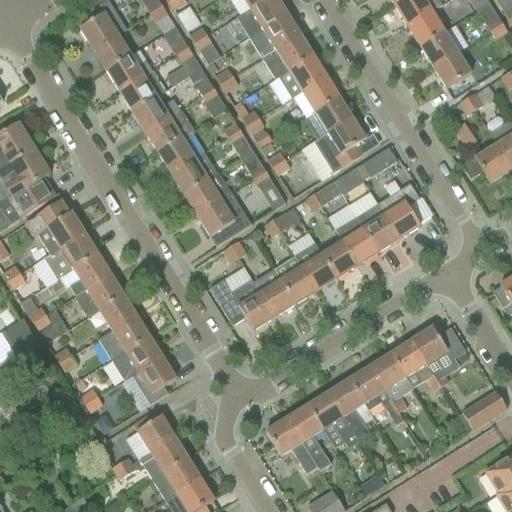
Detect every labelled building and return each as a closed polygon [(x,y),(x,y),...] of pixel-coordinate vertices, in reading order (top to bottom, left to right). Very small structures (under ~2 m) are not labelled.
[(138,0),(149,17),(162,10),(155,0),(138,0)] [(182,0),(177,0),(168,5),(173,13),(185,5),(182,0)] [(235,21),(248,42),(287,18),(275,0),(269,0),(249,12),(235,21)] [(241,0),(249,12),(269,0),(241,0)] [(388,0),(393,9),(407,0),(388,0)] [(407,0),(393,9),(406,29),(431,14),(440,8),(434,0),(427,0),(424,3),(422,0),(407,0)] [(511,4),(509,0),(500,0),(495,3),(508,24),(511,21),(511,4)] [(79,32),(92,53),(117,38),(125,32),(107,3),(84,17),(89,26),(79,32)] [(476,15),(489,35),(502,27),(489,7),(476,15)] [(162,10),(149,17),(154,25),(166,17),(162,10)] [(187,11),(176,18),(181,27),(193,20),(187,11)] [(431,14),(406,29),(419,50),(444,35),(437,24),(442,21),(437,12),(431,15),(431,14)] [(248,42),(261,63),(300,38),(287,18),(248,42)] [(193,20),(181,27),(187,36),(198,28),(193,20)] [(502,27),(489,35),(494,44),(507,36),(502,27)] [(175,31),(162,39),(170,52),(175,59),(188,51),(183,43),(175,31)] [(189,38),(195,46),(206,39),(201,31),(189,38)] [(419,50),(432,71),(457,55),(444,35),(419,50)] [(105,74),(130,58),(117,38),(92,53),(105,74)] [(261,63),(274,83),(278,81),(313,59),(300,38),(261,63)] [(206,39),(195,46),(208,67),(219,60),(206,39)] [(188,51),(175,59),(188,80),(201,72),(188,51)] [(130,58),(105,74),(118,94),(150,74),(144,64),(137,54),(130,58)] [(457,55),(432,71),(445,92),(470,77),(457,55)] [(291,102),(301,95),(326,80),(313,59),(278,81),(291,102)] [(226,73),(215,80),(220,88),(231,81),(226,73)] [(118,94),(131,115),(156,100),(163,95),(150,74),(118,94)] [(511,91),(511,83),(508,76),(498,82),(507,95),(511,91)] [(301,95),(292,101),(305,121),(314,116),(338,100),(326,80),(301,95)] [(231,81),(220,88),(225,97),(237,90),(231,81)] [(209,86),(198,92),(202,100),(213,93),(209,86)] [(213,93),(202,100),(215,120),(226,113),(213,93)] [(474,97),(466,102),(473,114),(481,109),(474,97)] [(131,115),(144,136),(178,115),(171,104),(162,110),(156,100),(131,115)] [(314,116),(327,136),(351,121),(338,100),(314,116)] [(473,114),(466,102),(458,107),(466,119),(473,114)] [(239,106),(233,110),(241,122),(246,130),(257,123),(252,115),(247,118),(239,106)] [(178,115),(144,136),(157,157),(191,136),(178,115)] [(327,136),(314,145),(333,176),(339,173),(345,169),(362,158),(356,148),(365,142),(363,140),(366,138),(360,129),(357,130),(351,121),(327,136)] [(257,123),(246,130),(251,138),(262,131),(257,123)] [(234,127),(223,134),(227,141),(239,134),(234,127)] [(0,172),(32,153),(17,128),(0,138),(0,172)] [(239,134),(227,141),(240,162),(252,155),(239,134)] [(191,136),(157,157),(170,177),(195,162),(202,157),(203,156),(191,136)] [(511,137),(495,149),(511,173),(511,172),(511,137)] [(511,173),(495,149),(475,161),(474,159),(461,168),(470,183),(483,175),(490,186),(511,173)] [(388,151),(354,172),(361,184),(369,179),(370,181),(396,165),(388,151)] [(0,180),(11,200),(0,207),(0,222),(5,230),(24,219),(52,201),(52,200),(41,182),(48,178),(32,153),(0,172),(0,180)] [(278,156),(266,163),(271,171),(283,164),(278,156)] [(195,162),(170,177),(183,198),(208,183),(217,177),(210,168),(209,168),(202,157),(195,162)] [(283,164),(271,171),(277,179),(288,172),(283,164)] [(260,169),(249,176),(253,183),(265,176),(260,169)] [(346,177),(333,185),(340,196),(340,195),(341,197),(354,189),(361,184),(354,172),(346,177)] [(265,176),(253,183),(258,190),(269,183),(265,176)] [(183,198),(196,219),(230,198),(217,177),(208,183),(183,198)] [(333,185),(312,198),(320,210),(341,197),(340,195),(340,196),(333,185)] [(409,187),(376,208),(398,243),(419,230),(407,210),(419,203),(409,187)] [(230,198),(196,219),(209,240),(218,235),(225,245),(251,228),(245,218),(234,225),(227,214),(236,208),(230,198)] [(312,198),(305,203),(312,215),(320,210),(312,198)] [(28,224),(50,259),(85,237),(71,215),(69,216),(61,204),(28,224)] [(356,220),(363,231),(378,256),(398,243),(376,208),(356,220)] [(292,211),(271,224),(279,236),(299,223),(292,211)] [(356,220),(334,234),(341,245),(356,269),(378,256),(363,231),(356,220)] [(279,236),(271,224),(263,229),(271,241),(279,236)] [(43,264),(33,270),(46,291),(56,285),(74,274),(98,258),(85,237),(50,259),(43,264)] [(238,245),(231,250),(238,262),(246,257),(238,245)] [(341,245),(321,257),(337,281),(356,269),(341,245)] [(314,246),(293,259),(315,295),(337,281),(321,257),(314,246)] [(238,262),(231,250),(223,254),(230,266),(238,262)] [(86,293),(86,294),(111,278),(98,258),(74,274),(80,283),(70,289),(76,299),(86,293)] [(293,259),(272,272),(294,308),(315,295),(293,259)] [(2,277),(7,286),(20,278),(14,270),(2,277)] [(272,272),(252,285),(275,320),(294,308),(272,272)] [(20,278),(7,286),(12,293),(24,286),(20,278)] [(86,294),(74,301),(87,322),(99,314),(99,315),(124,300),(111,278),(86,294)] [(511,280),(499,288),(500,290),(491,295),(507,320),(511,317),(511,280)] [(275,320),(252,285),(252,283),(231,296),(223,283),(209,292),(232,329),(245,321),(253,334),(275,320)] [(99,315),(112,335),(137,320),(124,300),(99,315)] [(40,311),(28,319),(33,327),(45,319),(40,311)] [(45,319),(33,327),(37,335),(50,327),(45,319)] [(98,343),(111,364),(150,340),(137,320),(112,335),(98,343)] [(35,341),(23,321),(2,335),(14,354),(35,341)] [(431,330),(411,343),(426,368),(449,355),(454,362),(456,361),(465,355),(450,332),(437,339),(431,330)] [(132,380),(132,381),(163,362),(150,340),(111,364),(124,385),(132,380)] [(411,343),(390,356),(406,381),(415,375),(422,385),(425,383),(432,395),(440,390),(433,378),(426,368),(411,343)] [(54,360),(59,368),(71,361),(66,352),(54,360)] [(390,356),(369,369),(389,401),(391,404),(390,405),(398,417),(406,412),(399,400),(412,391),(390,356)] [(71,361),(59,368),(64,376),(76,369),(71,361)] [(163,362),(132,381),(149,408),(167,397),(163,390),(175,382),(163,362)] [(369,369),(349,382),(364,407),(368,414),(382,406),(397,430),(403,426),(398,417),(390,405),(391,404),(389,401),(369,369)] [(440,374),(433,378),(440,390),(448,386),(443,378),(440,374)] [(349,382),(328,395),(359,445),(369,438),(361,426),(354,414),(364,407),(349,382)] [(91,393),(79,401),(84,409),(96,401),(91,393)] [(328,395),(307,408),(323,433),(334,451),(343,445),(348,452),(359,445),(328,395)] [(506,412),(495,395),(457,419),(468,436),(506,412)] [(96,401),(84,409),(89,417),(101,409),(96,401)] [(307,408),(286,421),(320,474),(330,468),(313,440),(323,433),(307,408)] [(148,418),(132,428),(137,435),(150,455),(174,440),(161,420),(152,425),(148,418)] [(320,474),(286,421),(265,435),(280,460),(290,454),(306,479),(317,471),(319,475),(320,474)] [(150,455),(131,467),(134,474),(144,473),(151,484),(163,476),(187,461),(174,440),(150,455)] [(495,498),(495,499),(511,488),(511,458),(484,476),(497,497),(495,498)] [(163,476),(151,484),(157,493),(163,504),(200,482),(187,461),(163,476)] [(134,474),(131,467),(127,462),(120,466),(127,478),(134,474)] [(120,466),(112,471),(120,483),(127,478),(120,466)] [(377,479),(359,490),(366,501),(384,490),(377,479)] [(200,482),(163,504),(168,511),(199,511),(213,503),(200,482)] [(511,511),(511,488),(495,499),(503,511),(511,511)] [(307,511),(343,511),(333,495),(307,511)] [(88,511),(82,501),(65,511),(88,511)]
